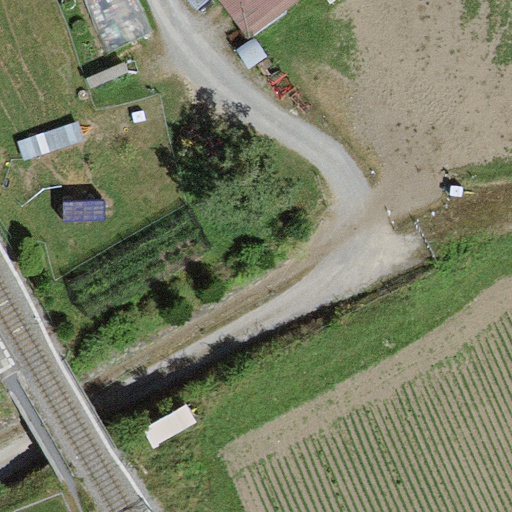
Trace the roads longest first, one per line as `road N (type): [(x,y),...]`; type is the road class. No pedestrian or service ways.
road 1 (track): [(396,265),(0,465)]
road 2 (track): [(155,0),(181,67),(299,137),(354,190),(396,265)]
road 3 (track): [(511,213),(396,265)]
